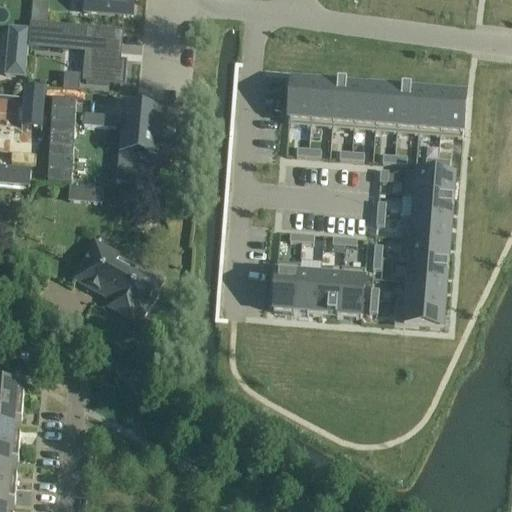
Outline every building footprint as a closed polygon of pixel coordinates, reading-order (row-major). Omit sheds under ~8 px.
[(85,0),(85,14),(132,19),(133,0),(85,0)] [(32,17),(31,25),(47,27),(48,18),(32,17)] [(29,31),(28,50),(38,51),(38,48),(88,52),(85,84),(125,88),(127,63),(119,62),(120,44),(116,44),(117,34),(123,34),(123,33),(47,27),(31,25),(30,25),(29,31)] [(10,29),(7,59),(27,61),(28,50),(29,31),(10,29)] [(292,84),(288,128),(311,130),(314,86),(292,84)] [(314,86),(311,130),(332,131),(336,87),(314,86)] [(336,87),(332,131),(354,133),(357,89),(336,87)] [(23,101),(21,129),(42,130),(45,92),(45,90),(25,89),(23,101)] [(357,89),(354,133),(375,135),(379,91),(357,89)] [(379,91),(375,135),(397,137),(400,93),(398,92),(379,91)] [(400,93),(397,137),(418,138),(422,94),(400,93)] [(422,94),(418,138),(440,140),(443,96),(422,94)] [(443,96),(440,140),(462,142),(466,98),(443,96)] [(52,102),(47,184),(71,186),(76,103),(52,102)] [(122,143),(122,144),(124,145),(123,154),(138,156),(136,186),(135,186),(135,187),(174,191),(174,189),(167,188),(169,159),(193,161),(196,121),(195,121),(193,141),(168,139),(170,122),(146,120),(146,113),(127,111),(126,126),(123,125),(123,127),(126,127),(125,136),(122,135),(122,137),(125,137),(124,143),(122,143)] [(297,152),(296,160),(308,161),(309,153),(297,152)] [(309,153),(308,161),(320,162),(321,154),(309,153)] [(340,155),(340,163),(352,164),(352,156),(340,155)] [(352,156),(352,164),(363,165),(364,157),(352,156)] [(383,159),(383,167),(394,168),(395,160),(383,159)] [(395,160),(394,168),(406,169),(407,161),(395,160)] [(426,162),(426,170),(437,171),(438,163),(426,162)] [(438,163),(437,171),(450,172),(450,164),(438,163)] [(381,174),(380,186),(388,187),(389,175),(381,174)] [(406,176),(405,198),(454,202),(455,180),(435,178),(406,176)] [(70,189),(69,202),(85,203),(86,190),(70,189)] [(405,198),(405,200),(414,200),(413,221),(452,224),(454,202),(405,198)] [(378,206),(377,218),(385,219),(386,207),(378,206)] [(377,218),(376,230),(384,231),(385,219),(377,218)] [(401,241),(401,242),(450,246),(452,224),(413,221),(411,241),(401,241)] [(290,237),(289,245),(301,246),(302,238),(290,237)] [(302,238),(301,246),(313,247),(314,239),(302,238)] [(333,241),(332,249),(344,250),(345,242),(333,241)] [(345,242),(344,250),(356,251),(357,243),(345,242)] [(401,242),(399,263),(449,267),(450,246),(401,242)] [(145,274),(95,246),(75,282),(100,296),(101,294),(114,301),(110,309),(132,322),(135,315),(142,319),(152,302),(158,290),(142,281),(145,274)] [(375,249),(373,261),(382,262),(383,250),(375,249)] [(373,261),(373,273),(381,274),(382,262),(373,261)] [(399,263),(399,264),(409,265),(407,285),(447,289),(449,267),(399,263)] [(277,266),(273,315),(296,317),(300,268),(277,266)] [(300,268),(296,317),(317,319),(320,279),(300,278),(301,268),(300,268)] [(320,279),(317,319),(339,320),(343,271),(342,271),(341,281),(320,279)] [(343,271),(339,320),(361,322),(364,290),(365,273),(343,271)] [(396,305),(396,306),(445,310),(447,289),(407,285),(406,306),(396,305)] [(371,292),(370,304),(378,305),(379,293),(371,292)] [(370,304),(369,316),(377,317),(378,305),(370,304)] [(396,306),(394,329),(443,333),(445,310),(396,306)] [(0,407),(23,409),(24,397),(21,396),(22,388),(13,387),(14,378),(0,370),(0,407)] [(23,409),(0,407),(0,427),(18,429),(19,422),(22,422),(23,409)] [(18,429),(0,427),(0,448),(19,450),(20,437),(17,437),(18,429)] [(19,450),(0,448),(0,468),(15,470),(15,462),(18,462),(19,450)] [(15,470),(0,468),(0,489),(16,490),(17,478),(14,478),(15,470)] [(16,490),(0,489),(0,509),(11,511),(12,503),(15,503),(16,490)]
